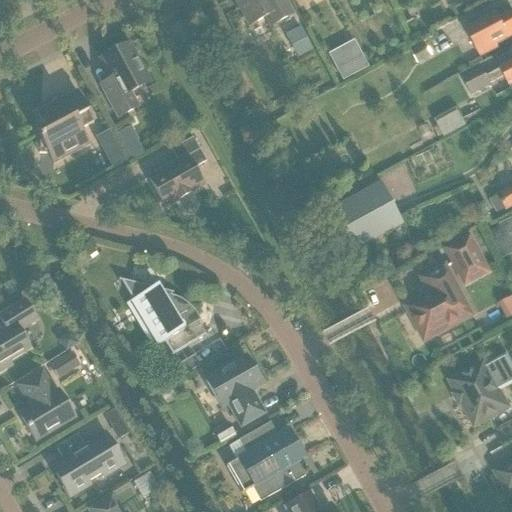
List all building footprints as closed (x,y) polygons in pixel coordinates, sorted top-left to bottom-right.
[(294,15),(286,0),(232,0),(247,28),(264,19),(269,29),(294,15)] [(511,37),(511,11),(498,19),(497,16),(468,32),(481,57),(498,48),(496,45),(511,37)] [(352,42),(327,56),(341,81),(366,68),(352,42)] [(411,51),(418,64),(432,56),(425,43),(411,51)] [(111,80),(100,86),(117,119),(134,110),(126,95),(149,83),(129,45),(100,60),(111,80)] [(510,86),(511,85),(511,62),(500,69),(501,70),(487,77),(482,67),(462,78),(471,95),(491,85),(490,84),(504,76),(510,86)] [(48,154),(53,164),(89,145),(80,130),(93,123),(77,92),(37,113),(44,126),(40,128),(39,137),(41,141),(40,142),(39,154),(48,154)] [(148,179),(165,208),(176,202),(177,202),(191,194),(190,194),(203,187),(193,169),(206,162),(192,139),(171,151),(177,162),(169,166),(169,167),(148,179)] [(403,225),(381,183),(325,213),(347,255),(403,225)] [(511,185),(496,194),(505,212),(511,207),(511,185)] [(500,227),(489,232),(494,243),(506,238),(500,227)] [(469,237),(447,249),(467,285),(489,273),(469,237)] [(415,324),(424,342),(472,316),(445,267),(422,279),(431,295),(406,308),(410,314),(409,316),(413,324),(415,324)] [(118,281),(121,282),(159,346),(164,343),(172,355),(170,356),(171,357),(206,337),(200,327),(202,325),(196,314),(187,304),(172,297),(173,294),(118,280),(118,281)] [(24,300),(0,314),(0,320),(5,328),(0,330),(0,372),(12,366),(10,362),(30,350),(19,332),(36,321),(24,300)] [(71,353),(50,367),(58,380),(80,367),(71,353)] [(194,356),(177,366),(183,376),(200,367),(194,356)] [(262,385),(246,357),(205,381),(221,409),(227,405),(240,428),(265,415),(251,391),(262,385)] [(486,368),(484,363),(450,382),(457,393),(454,395),(460,406),(463,405),(475,427),(508,409),(498,390),(511,382),(511,368),(506,357),(486,368)] [(55,394),(42,372),(17,387),(30,409),(19,416),(35,442),(74,418),(58,392),(55,394)] [(114,410),(104,417),(111,428),(121,422),(114,410)] [(235,461),(225,467),(241,495),(252,489),(260,503),(305,477),(297,463),(304,459),(288,431),(278,437),(270,423),(238,441),(239,442),(228,448),(235,461)] [(63,460),(53,466),(60,477),(57,479),(62,487),(65,485),(72,496),(90,485),(88,482),(100,475),(102,478),(120,467),(102,437),(85,447),(77,434),(55,448),(63,460)] [(511,464),(496,473),(508,496),(511,494),(511,464)] [(320,511),(310,493),(285,508),(286,511),(334,511),(330,505),(320,511)] [(119,511),(111,498),(90,511),(119,511)]
